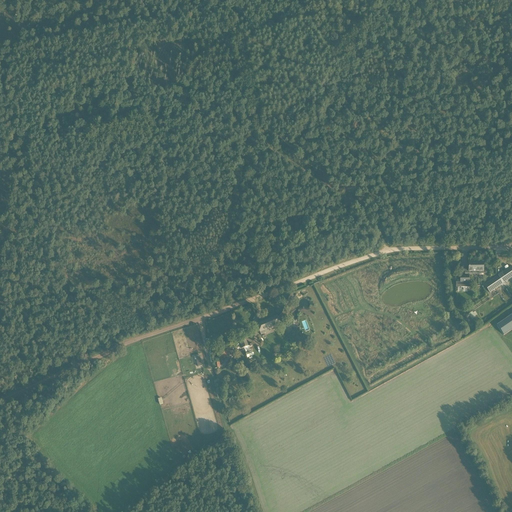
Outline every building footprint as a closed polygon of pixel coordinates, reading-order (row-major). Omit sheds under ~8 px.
[(469,264),(469,272),(483,272),(483,263),(475,263),(475,264),(469,264)] [(511,267),(484,285),(490,293),(511,277),(511,267)] [(460,277),(456,277),(456,279),(460,279),(460,282),(460,283),(456,283),(456,287),(460,287),(469,287),(469,283),(469,281),(469,276),(460,276),(460,277)] [(511,314),(497,326),(503,335),(511,329),(511,314)] [(281,325),(279,321),(277,316),(264,321),(264,322),(257,325),(261,335),(266,333),(265,331),(281,325)] [(285,319),(282,320),(283,324),(284,324),(286,328),(290,326),(289,322),(287,323),(285,319)] [(245,338),(239,340),(242,349),(248,346),(245,338)] [(227,355),(231,351),(230,351),(233,347),(229,344),(215,359),(217,361),(219,361),(219,363),(224,358),(227,355)] [(195,357),(196,360),(198,360),(199,367),(203,366),(202,356),(195,357)]
